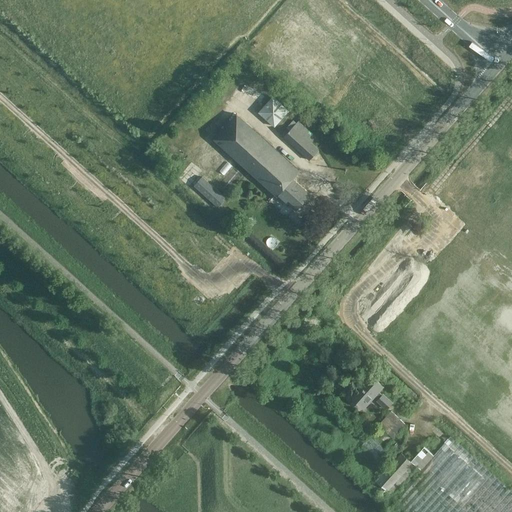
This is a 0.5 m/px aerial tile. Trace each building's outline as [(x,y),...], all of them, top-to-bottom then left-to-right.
[(275,127),(290,110),(273,94),(258,112),(275,127)] [(214,139),(216,141),(277,196),(279,194),(295,209),(309,194),(292,179),(299,171),(236,114),(214,139)] [(299,121),(297,123),(293,120),(286,127),(290,130),(284,137),(309,160),(318,150),(311,143),(316,137),(299,121)] [(217,207),(224,199),(199,176),(192,184),(217,207)] [(369,374),(352,393),(349,397),(363,409),(375,395),(379,398),(377,400),(387,408),(392,403),(379,391),(383,387),(369,374)] [(392,433),(401,423),(392,415),(383,425),(392,433)] [(424,446),(411,460),(401,452),(376,480),(376,481),(371,486),(383,496),(388,491),(393,495),(411,475),(411,474),(414,471),(417,473),(389,505),(397,511),(511,511),(511,490),(451,436),(434,455),(424,446)]
